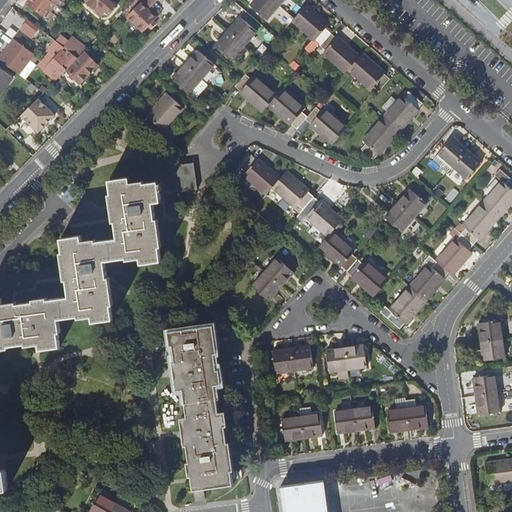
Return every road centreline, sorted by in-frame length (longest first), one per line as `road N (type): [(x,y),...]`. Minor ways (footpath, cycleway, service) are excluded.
road 1 (residential): [(452,104),(396,166),(380,173),(344,174),(226,126),(195,164)]
road 2 (residential): [(0,202),(205,0)]
road 3 (residential): [(264,471),(450,447)]
road 4 (residential): [(452,104),(334,0)]
road 5 (residential): [(357,321),(270,333),(313,285)]
road 6 (residential): [(249,344),(264,471)]
